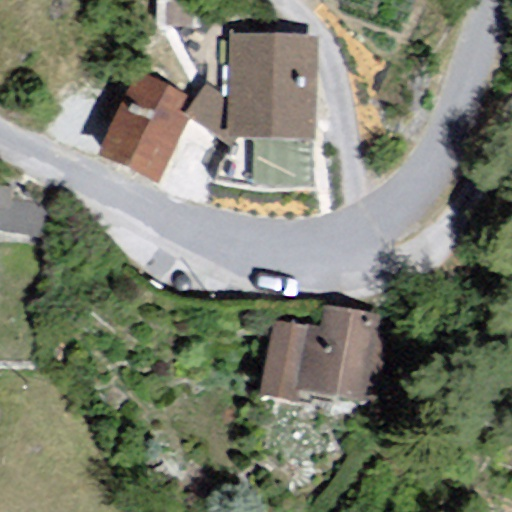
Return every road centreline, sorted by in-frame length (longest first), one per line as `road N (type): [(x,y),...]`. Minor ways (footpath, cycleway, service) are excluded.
road 1 (unclassified): [(0,148),(296,281),(440,228)]
road 2 (track): [(362,259),(347,61),(311,11),(292,0)]
road 3 (unclassified): [(440,228),(511,11)]
